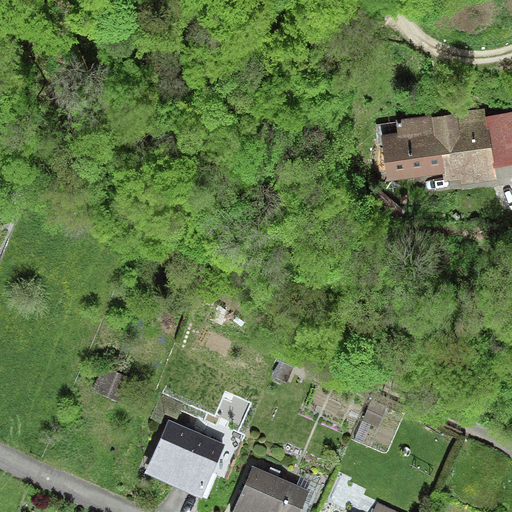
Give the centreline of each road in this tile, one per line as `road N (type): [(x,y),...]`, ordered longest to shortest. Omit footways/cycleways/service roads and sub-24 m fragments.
road 1 (residential): [(0,453),(129,511)]
road 2 (track): [(403,11),(422,40),(449,54),(511,51)]
